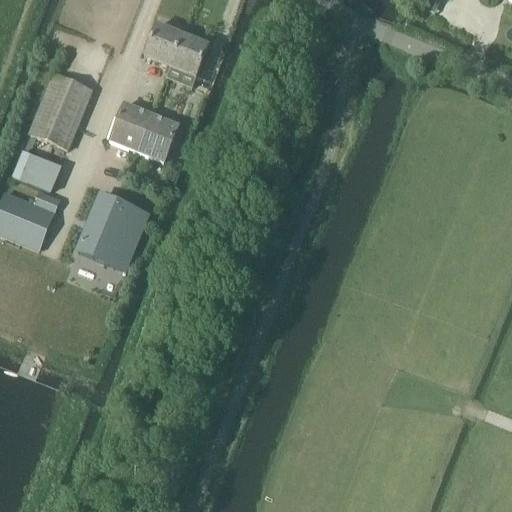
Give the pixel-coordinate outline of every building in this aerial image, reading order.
[(156,29),(143,61),(169,71),(182,40),(156,29)] [(195,82),(208,50),(182,40),(169,71),(195,82)] [(66,156),(90,96),(53,81),(29,140),(66,156)] [(122,111),(107,147),(134,159),(150,122),(122,111)] [(162,170),(177,133),(150,122),(134,159),(162,170)] [(22,163),(19,162),(10,182),(50,199),(60,174),(24,158),(22,163)] [(32,212),(3,201),(0,209),(0,241),(37,256),(51,220),(57,203),(38,196),(32,212)] [(99,200),(77,257),(125,276),(147,220),(99,200)]
